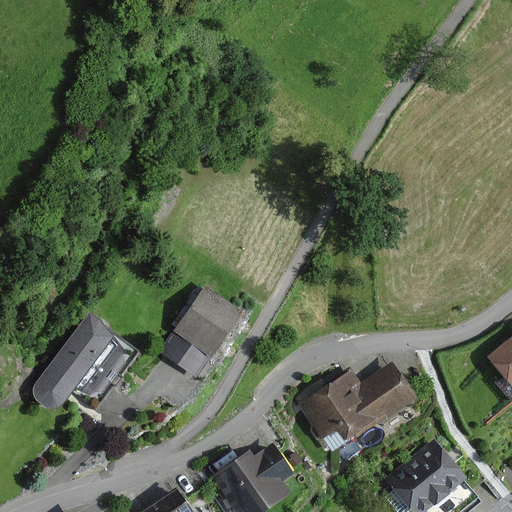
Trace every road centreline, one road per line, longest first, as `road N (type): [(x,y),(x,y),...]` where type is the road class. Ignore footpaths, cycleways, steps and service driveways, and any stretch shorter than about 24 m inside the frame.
road 1 (track): [(159,465),(225,390),(347,172),(469,0)]
road 2 (residential): [(511,304),(448,339),(354,346),(306,366),(236,430),(197,452),(32,511)]
